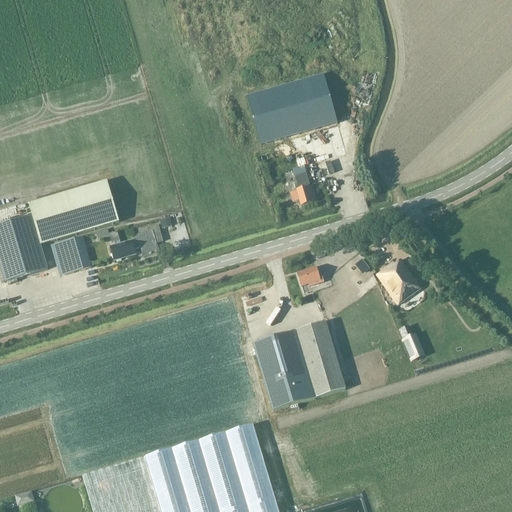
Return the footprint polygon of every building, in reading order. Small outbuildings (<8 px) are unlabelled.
[(123,65),(0,101),(0,108),(26,198),(152,162),(123,65)] [(324,76),(246,98),(260,146),(338,124),(324,76)] [(152,162),(133,168),(137,179),(155,173),(152,162)] [(313,196),(306,174),(294,177),(298,191),(297,192),(301,207),(313,204),(316,203),(314,196),(313,196)] [(27,206),(30,217),(12,222),(10,219),(0,222),(1,226),(0,225),(0,265),(5,282),(47,270),(40,246),(118,222),(105,182),(27,206)] [(172,227),(170,217),(159,220),(162,230),(172,227)] [(137,240),(135,241),(137,249),(140,249),(142,256),(151,254),(159,252),(155,240),(162,238),(158,226),(147,229),(148,233),(136,236),(137,240)] [(134,250),(137,249),(135,241),(132,242),(131,241),(120,244),(117,232),(108,235),(111,243),(114,242),(115,245),(110,247),(114,261),(136,255),(134,250)] [(89,264),(82,238),(51,247),(60,278),(91,269),(90,268),(93,268),(92,263),(89,264)] [(392,263),(378,275),(376,276),(392,300),(391,302),(396,308),(422,290),(399,262),(394,266),(392,263)] [(318,275),(316,269),(297,275),(301,288),(309,285),(309,288),(324,283),(321,274),(318,275)] [(326,323),(295,333),(253,345),(273,412),(289,407),(291,412),(299,410),(298,405),(315,400),(346,391),(326,323)] [(278,511),(253,427),(143,459),(158,511),(278,511)] [(158,511),(143,459),(82,478),(91,511),(158,511)] [(84,502),(84,499),(83,495),(81,492),(79,489),(76,486),(73,484),(69,482),(66,482),(62,482),(58,482),(55,484),(51,486),(48,489),(46,492),(44,497),(43,502),(44,506),(45,509),(45,511),(81,511),(82,510),(84,507),(84,502)]
